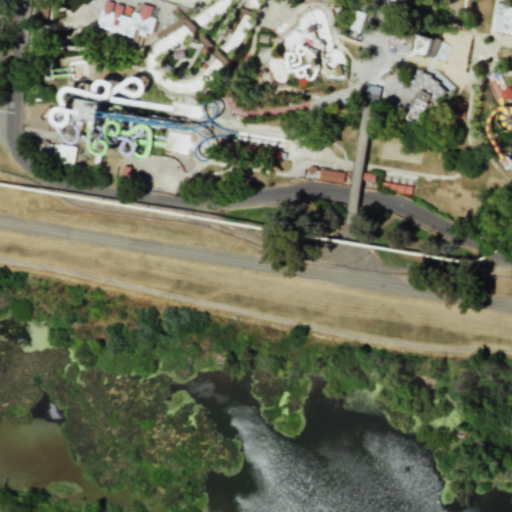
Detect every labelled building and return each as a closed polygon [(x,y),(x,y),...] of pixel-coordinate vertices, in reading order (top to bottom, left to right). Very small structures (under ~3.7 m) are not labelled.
[(135,12),(137,4),(141,5),(142,3),(154,7),(154,9),(157,10),(154,19),(156,19),(151,33),(135,28),(131,38),(96,26),(102,9),(103,9),(106,0),(115,2),(112,12),(113,13),(116,3),(123,5),(120,15),(130,18),(133,11),(135,12)] [(502,32),(491,31),(495,1),(511,3),(511,10),(511,17),(511,34),(501,33),(502,32)] [(132,8),(130,15),(124,13),(126,6),(132,8)] [(47,19),(40,18),(40,9),(48,10),(47,19)] [(361,32),(359,32),(351,29),(357,10),(368,13),(361,32)] [(351,29),(359,32),(358,35),(356,40),(347,37),(351,29)] [(434,39),(429,56),(413,53),(401,53),(401,55),(394,55),(394,52),(393,33),(416,33),(434,39)] [(259,34),(268,36),(267,43),(258,42),(259,34)] [(172,51),(183,50),(183,57),(173,58),(172,51)] [(311,54),(314,53),(317,53),(321,67),(315,69),(314,64),(311,55),(311,54)] [(165,64),(173,69),(169,75),(161,70),(165,64)] [(341,66),(343,74),(336,76),(335,76),(334,71),(333,67),(334,67),(341,66)] [(188,68),(190,75),(180,78),(178,71),(188,68)] [(370,84),(383,87),(381,101),(367,98),(370,84)] [(509,87),(511,94),(511,97),(504,101),(500,92),(509,87)] [(418,123),(409,117),(405,115),(416,95),(420,91),(422,90),(432,95),(429,104),(418,123)] [(85,98),(81,121),(88,122),(98,123),(104,124),(108,102),(85,98)] [(457,102),(464,103),(462,118),(454,117),(457,102)] [(495,127),(511,131),(511,106),(502,104),(495,127)] [(42,140),(52,142),(49,155),(39,153),(42,140)] [(219,140),(281,151),(280,157),(218,146),(219,140)] [(58,145),(59,143),(75,147),(71,168),(55,165),(56,156),(51,155),(53,144),(58,145)] [(123,166),(130,167),(128,179),(121,178),(123,166)] [(319,169),(342,172),(340,183),(317,179),(319,169)] [(363,171),(374,173),(373,182),(361,180),(363,171)] [(380,181),(412,186),(410,195),(379,189),(380,181)]
